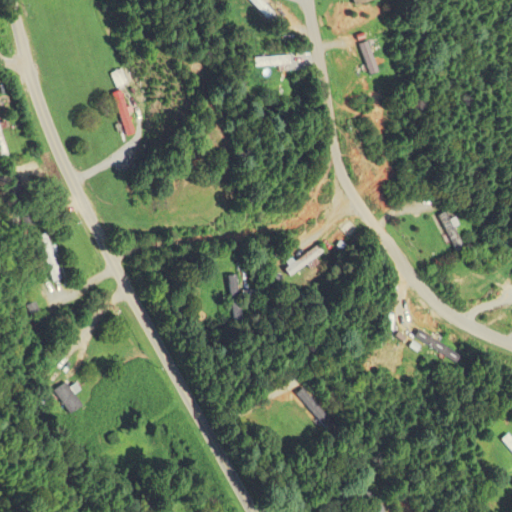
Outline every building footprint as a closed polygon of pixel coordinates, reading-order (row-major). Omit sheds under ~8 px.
[(362,46),(374,77),(384,73),(372,42),(362,46)] [(260,57),(260,66),(296,66),(296,57),(260,57)] [(116,101),(123,137),(132,135),(125,100),(116,101)] [(0,160),(13,157),(2,116),(0,116),(0,160)] [(430,189),(412,149),(404,153),(422,193),(430,189)] [(12,182),(23,229),(36,226),(25,179),(12,182)] [(442,217),(461,255),(469,250),(451,213),(442,217)] [(355,238),(362,231),(353,224),(347,232),(355,238)] [(39,237),(52,283),(62,281),(49,234),(39,237)] [(298,278),(330,256),(322,244),(290,267),(298,278)] [(232,277),(237,321),(246,320),(241,276),(232,277)] [(264,304),(261,290),(247,293),(250,307),(264,304)] [(90,404),(72,381),(59,391),(77,414),(90,404)]
